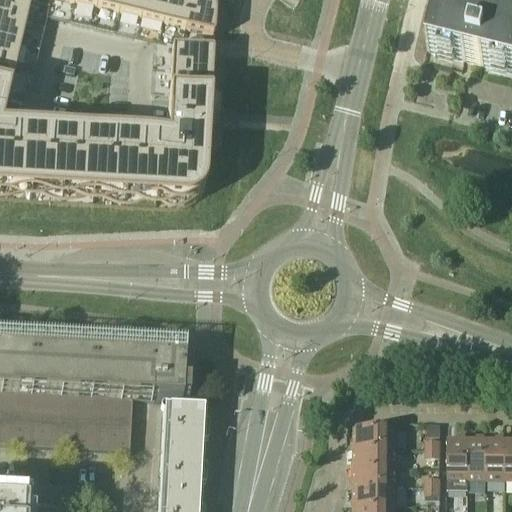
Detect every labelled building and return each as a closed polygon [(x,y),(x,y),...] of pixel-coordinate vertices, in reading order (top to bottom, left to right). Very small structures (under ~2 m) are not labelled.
[(0,0),(0,1),(29,8),(31,0),(0,0)] [(49,0),(48,5),(72,11),(74,0),(49,0)] [(74,0),(72,11),(94,16),(97,0),(74,0)] [(97,0),(94,16),(116,21),(121,0),(97,0)] [(121,0),(116,21),(138,27),(144,0),(121,0)] [(144,0),(138,27),(161,32),(168,0),(144,0)] [(168,0),(161,32),(183,37),(191,0),(168,0)] [(191,0),(183,37),(212,44),(213,34),(213,21),(212,13),(208,6),(202,0),(191,0)] [(511,0),(443,0),(441,11),(437,10),(426,55),(511,76),(511,0)] [(0,24),(24,31),(29,8),(0,1),(0,24)] [(0,48),(19,53),(24,31),(0,24),(0,48)] [(0,71),(14,75),(19,53),(0,48),(0,71)] [(170,54),(168,78),(210,80),(211,56),(179,55),(170,54)] [(0,95),(5,96),(9,97),(14,75),(0,71),(0,95)] [(168,78),(167,101),(209,103),(210,80),(168,78)] [(0,200),(178,211),(186,210),(193,207),(198,202),(202,195),(204,188),(207,137),(209,103),(167,101),(165,144),(0,135),(0,115),(5,96),(0,95),(0,200)] [(180,407),(183,354),(0,344),(0,452),(128,459),(131,404),(180,407)] [(197,511),(203,415),(163,413),(157,511),(197,511)] [(438,427),(427,427),(427,440),(438,440),(438,427)] [(396,453),(396,433),(353,433),(353,453),(396,453)] [(467,495),(467,485),(467,442),(447,442),(447,495),(467,495)] [(486,485),(487,442),(467,442),(467,485),(486,485)] [(506,486),(506,442),(487,442),(486,485),(506,486)] [(439,454),(440,445),(425,444),(425,454),(439,454)] [(396,473),(396,453),(353,453),(353,472),(396,473)] [(439,463),(439,454),(425,454),(425,463),(439,463)] [(396,492),(396,473),(353,472),(353,491),(396,492)] [(439,492),(439,483),(425,483),(425,492),(439,492)] [(396,511),(396,492),(353,491),(352,510),(396,511)] [(439,501),(439,492),(425,492),(425,501),(439,501)]
